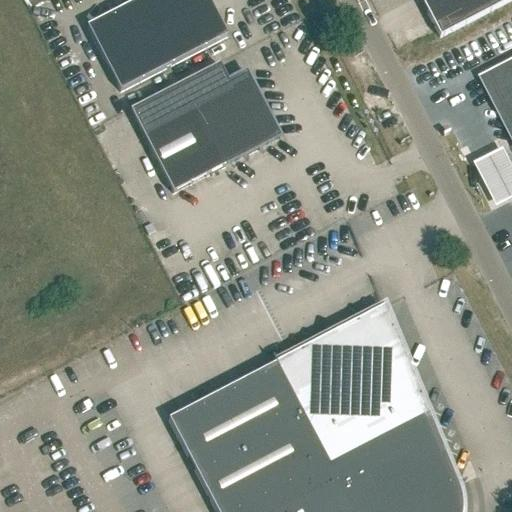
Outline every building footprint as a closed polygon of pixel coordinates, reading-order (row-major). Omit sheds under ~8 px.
[(142,0),(87,29),(120,94),(227,38),(207,0),(142,0)] [(511,0),(419,0),(440,39),(511,1),(511,0)] [(173,195),(280,140),(246,74),(228,84),(219,67),(130,113),(139,130),(173,195)] [(511,67),(483,83),(511,139),(511,67)] [(511,172),(499,145),(468,160),(490,204),(511,193),(511,172)] [(457,487),(384,309),(168,422),(214,511),(440,511),(441,509),(441,505),(440,502),(439,498),(438,495),(457,487)]
